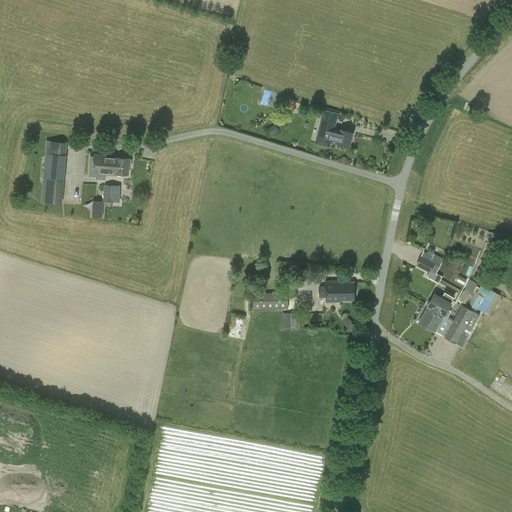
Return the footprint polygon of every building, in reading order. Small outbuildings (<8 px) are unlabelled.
[(318,132),(322,133),(320,140),(320,141),(321,143),(322,144),(323,144),(325,145),(326,144),(327,143),(328,141),(338,144),(337,144),(349,147),(353,132),(341,130),(333,128),(335,121),(322,117),(318,132)] [(266,129),(270,137),(280,131),(275,124),(266,129)] [(41,202),(62,204),(67,145),(46,143),(46,153),(45,153),(41,202)] [(92,172),(118,174),(128,175),(129,158),(119,158),(119,155),(94,153),(92,172)] [(112,201),(115,201),(116,188),(113,188),(113,185),(104,185),(103,201),(105,201),(105,206),(112,206),(112,201)] [(94,200),(93,217),(103,217),(104,201),(103,201),(94,200)] [(502,236),(491,231),(487,240),(498,245),(502,236)] [(424,251),(421,256),(420,256),(416,265),(430,272),(431,271),(436,273),(443,258),(433,253),(432,255),(424,251)] [(471,279),(467,288),(475,292),(479,282),(471,279)] [(353,281),(340,282),(340,280),(325,281),(326,302),(341,302),(341,300),(354,300),(353,281)] [(484,285),(474,306),(489,313),(499,292),(484,285)] [(465,289),(461,300),(468,303),(472,292),(465,289)] [(444,316),(451,303),(455,295),(445,290),(441,298),(434,294),(427,306),(428,306),(419,322),(444,336),(454,342),(453,345),(460,349),(479,315),(462,305),(453,321),(444,316)] [(253,292),(254,310),(288,309),(287,291),(253,292)] [(282,313),(283,328),(301,327),(300,312),(288,313),(282,313)] [(343,320),(348,326),(357,320),(352,313),(343,320)]
